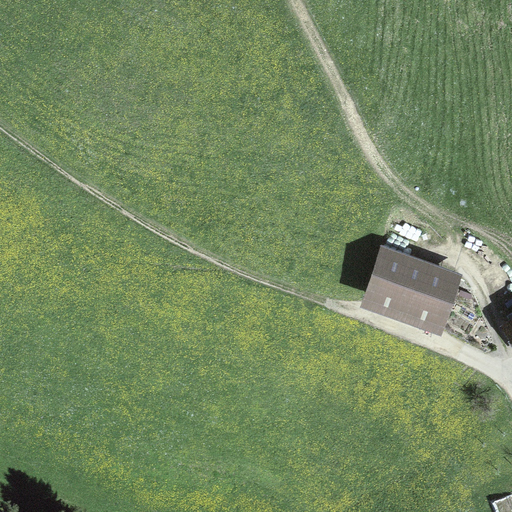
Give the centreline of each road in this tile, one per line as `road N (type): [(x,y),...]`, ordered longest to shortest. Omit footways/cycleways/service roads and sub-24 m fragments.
road 1 (track): [(0,130),(32,157),(320,308),(427,330),(511,379)]
road 2 (track): [(290,40),(335,128),(375,183),(430,229),(511,366)]
